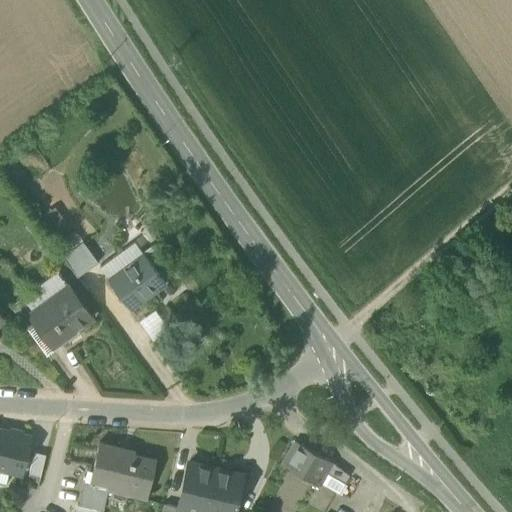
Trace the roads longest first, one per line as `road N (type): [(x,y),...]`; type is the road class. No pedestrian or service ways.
road 1 (tertiary): [(89,0),(328,350)]
road 2 (residential): [(0,404),(194,415),(264,398),(328,350)]
road 3 (track): [(328,350),(511,191)]
road 4 (tertiary): [(328,350),(338,393),(371,441),(456,500)]
road 5 (tertiary): [(456,500),(379,398),(328,350)]
